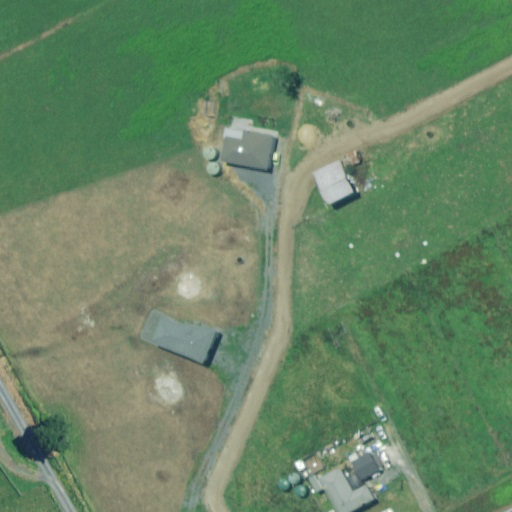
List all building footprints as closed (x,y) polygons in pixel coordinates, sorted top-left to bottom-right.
[(279,108),(270,107),(268,127),(277,128),(279,108)] [(267,135),(229,123),(224,140),(262,152),(267,135)] [(221,149),(210,147),(208,158),(219,160),(221,149)] [(364,192),(347,160),(322,173),(338,205),(364,192)] [(226,191),(216,190),(216,202),(226,203),(226,191)] [(365,453),(356,434),(347,439),(356,457),(365,453)] [(384,471),(374,453),(357,462),(367,480),(384,471)] [(359,491),(348,468),(327,478),(343,511),(355,511),(379,501),(372,484),(359,491)] [(328,489),(322,474),(314,477),(320,492),(328,489)]
